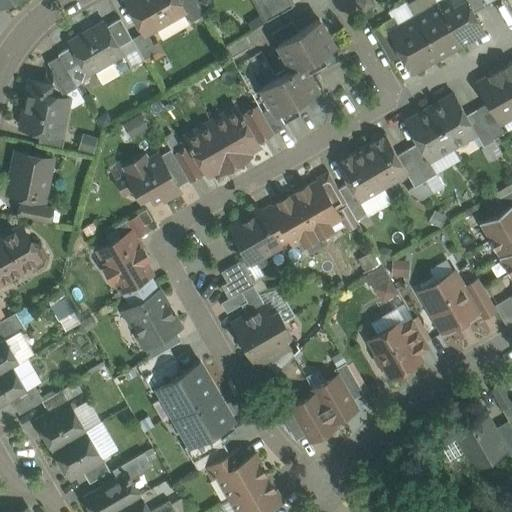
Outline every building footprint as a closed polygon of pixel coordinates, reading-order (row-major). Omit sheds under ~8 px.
[(127,0),(125,2),(142,32),(144,35),(147,33),(184,11),(185,11),(179,0),(127,0)] [(205,13),(197,0),(179,0),(185,11),(184,11),(190,22),(205,13)] [(290,0),(253,0),(265,21),(293,5),(290,0)] [(435,0),(438,4),(461,45),(483,31),(472,12),(465,0),(435,0)] [(485,0),(465,0),(472,12),(488,4),(485,0)] [(438,4),(415,17),(437,56),(438,57),(461,45),(438,4)] [(393,16),(372,28),(390,59),(401,53),(389,32),(399,26),(393,16)] [(399,26),(389,32),(401,53),(412,72),(438,57),(437,56),(415,17),(399,26)] [(120,18),(107,25),(119,46),(132,39),(132,38),(120,18)] [(292,69),(303,64),(334,46),(319,19),(298,31),(278,43),(292,69)] [(292,21),(272,33),(278,43),(298,31),(292,21)] [(105,22),(69,43),(71,46),(86,73),(87,72),(94,68),(103,83),(119,73),(110,58),(122,52),(119,46),(107,25),(105,22)] [(142,32),(132,38),(132,39),(144,59),(157,51),(147,33),(144,35),(142,32)] [(86,73),(71,46),(58,54),(59,55),(76,85),(90,77),(87,72),(86,73)] [(76,85),(59,55),(47,62),(51,68),(67,92),(77,86),(76,85)] [(67,92),(51,68),(47,62),(30,79),(20,126),(62,135),(69,98),(66,97),(67,92)] [(511,62),(511,63),(510,62),(499,68),(511,89),(511,62)] [(303,64),(292,69),(261,87),(272,106),(277,114),(278,113),(318,90),(303,64)] [(511,115),(511,89),(499,68),(489,74),(490,76),(478,82),(488,101),(500,122),(503,121),(511,115)] [(454,94),(430,108),(452,146),(475,132),(476,132),(466,114),(454,94)] [(500,122),(488,101),(477,108),(493,138),(508,130),(503,121),(500,122)] [(262,112),(258,106),(241,115),(256,141),(273,132),(262,112)] [(277,114),(272,106),(262,112),(273,132),(274,133),(285,126),(278,113),(277,114)] [(241,115),(237,108),(212,123),(236,164),(242,161),(239,156),(258,145),(256,141),(241,115)] [(430,108),(406,122),(418,142),(428,160),(429,159),(452,146),(430,108)] [(493,138),(477,108),(466,114),(476,132),(475,132),(483,146),(494,140),(493,138)] [(212,123),(186,137),(206,171),(208,174),(227,163),(229,168),(236,164),(212,123)] [(64,136),(40,131),(38,143),(62,147),(64,136)] [(397,154),(386,136),(383,138),(382,136),(371,142),(372,144),(362,150),(391,200),(392,200),(384,186),(407,173),(397,154)] [(428,160),(418,142),(407,148),(425,180),(432,192),(433,191),(426,179),(437,173),(429,159),(428,160)] [(206,171),(190,144),(174,154),(189,180),(206,171)] [(425,180),(407,148),(397,154),(407,173),(414,186),(425,180)] [(174,154),(171,149),(160,155),(178,187),(189,180),(174,154)] [(362,150),(352,156),(351,154),(340,160),(341,162),(338,164),(349,182),(359,201),(360,200),(382,187),(390,201),(391,200),(362,150)] [(51,158),(17,152),(9,193),(43,200),(51,158)] [(144,155),(125,166),(128,171),(126,172),(127,174),(117,180),(125,194),(135,188),(141,198),(149,193),(154,200),(162,196),(164,199),(180,190),(178,187),(160,155),(159,154),(147,160),(144,155)] [(338,188),(330,174),(328,175),(326,172),(318,177),(320,180),(319,181),(335,208),(346,202),(338,188)] [(319,181),(308,187),(306,185),(297,190),(299,193),(294,195),(318,236),(331,228),(328,223),(340,216),(335,208),(319,181)] [(367,213),(360,200),(359,201),(349,182),(338,188),(346,202),(356,219),(367,213)] [(511,189),(496,199),(502,209),(511,203),(511,189)] [(318,236),(294,195),(289,198),(288,196),(279,201),(280,203),(272,208),(278,218),(288,237),(292,244),(301,239),(304,244),(318,236)] [(53,207),(21,201),(18,216),(50,223),(53,207)] [(511,203),(502,209),(479,222),(490,240),(511,227),(511,203)] [(270,204),(260,210),(268,224),(278,218),(272,208),(270,204)] [(152,220),(146,209),(138,213),(144,224),(152,220)] [(260,210),(229,227),(236,238),(235,241),(240,251),(244,252),(250,263),(280,245),(279,243),(268,224),(260,210)] [(138,213),(127,219),(133,230),(137,236),(147,230),(144,224),(138,213)] [(278,218),(268,224),(279,243),(288,237),(278,218)] [(127,219),(115,227),(121,237),(133,230),(127,219)] [(511,227),(490,240),(500,257),(511,249),(511,227)] [(16,228),(0,237),(0,283),(29,267),(38,269),(46,265),(48,256),(41,245),(31,242),(25,231),(16,228)] [(121,237),(100,249),(123,289),(124,289),(127,294),(139,287),(141,292),(153,285),(147,275),(150,274),(142,261),(148,258),(142,248),(141,248),(139,244),(141,243),(137,236),(133,230),(121,237)] [(511,249),(500,257),(509,274),(511,272),(511,249)] [(241,260),(221,271),(227,281),(246,271),(247,272),(248,272),(241,260)] [(383,264),(367,272),(382,301),(398,293),(383,264)] [(227,281),(221,285),(228,298),(241,291),(253,284),(247,272),(246,271),(227,281)] [(453,271),(420,290),(443,331),(477,312),(476,310),(463,287),(453,271)] [(494,307),(478,279),(463,287),(476,310),(478,308),(483,317),(495,310),(494,307)] [(253,284),(241,291),(247,300),(241,304),(244,309),(262,298),(253,284)] [(153,285),(141,292),(139,287),(127,294),(111,303),(112,304),(127,295),(133,304),(126,309),(147,345),(147,346),(175,329),(179,327),(171,315),(173,314),(168,304),(166,305),(157,290),(156,291),(153,285)] [(228,298),(221,302),(227,312),(241,304),(247,300),(241,291),(228,298)] [(511,296),(494,307),(495,310),(505,326),(511,321),(511,296)] [(262,298),(244,309),(247,315),(233,323),(239,333),(238,334),(244,344),(284,321),(278,311),(271,315),(262,298)] [(11,315),(0,320),(0,340),(5,338),(6,339),(21,330),(11,315)] [(430,348),(412,317),(400,324),(418,355),(430,348)] [(284,321),(244,344),(250,355),(251,354),(257,364),(264,361),(289,346),(283,336),(290,332),(284,321)] [(399,322),(368,339),(376,351),(374,357),(378,364),(384,365),(391,377),(421,360),(418,355),(400,324),(399,322)] [(175,329),(147,346),(147,345),(144,346),(150,358),(169,347),(181,340),(175,329)] [(0,340),(0,372),(12,366),(19,362),(6,339),(5,338),(0,340)] [(289,346),(264,361),(276,373),(294,355),(289,346)] [(150,358),(137,365),(152,390),(157,387),(183,371),(169,347),(150,358)] [(183,371),(157,387),(158,388),(173,415),(193,404),(216,390),(200,361),(183,371)] [(364,393),(346,362),(334,369),(336,373),(337,373),(352,400),(364,393)] [(12,366),(0,372),(0,404),(10,399),(26,390),(26,389),(12,366)] [(352,400),(337,373),(336,373),(312,387),(336,428),(336,427),(334,423),(358,409),(352,400)] [(509,392),(504,383),(491,391),(508,421),(509,422),(511,419),(511,392),(511,391),(509,392)] [(34,384),(26,389),(26,390),(10,399),(19,414),(42,401),(43,400),(34,384)] [(314,392),(290,405),(306,434),(311,442),(336,428),(312,387),(311,387),(314,392)] [(43,400),(42,401),(48,411),(50,415),(71,403),(62,389),(43,400)] [(193,404),(173,415),(189,443),(190,444),(216,429),(233,419),(216,390),(193,404)] [(71,403),(50,415),(48,411),(35,419),(52,449),(86,430),(71,403)] [(306,434),(290,406),(276,415),(281,424),(283,423),(288,432),(290,431),(295,440),(306,434)] [(488,415),(454,435),(455,438),(438,448),(446,462),(463,452),(474,469),(507,450),(508,450),(507,447),(496,428),(488,415)] [(508,421),(496,428),(507,447),(511,444),(511,427),(509,422),(508,421)] [(216,429),(190,444),(189,443),(184,446),(198,471),(207,467),(230,453),(216,429)] [(86,430),(52,449),(70,480),(83,473),(104,461),(86,430)] [(230,453),(207,467),(213,478),(219,474),(243,460),(237,449),(230,453)] [(143,452),(112,470),(118,480),(128,474),(130,479),(152,467),(143,452)] [(243,460),(219,474),(231,496),(221,502),(221,503),(266,477),(253,454),(243,460)] [(104,461),(83,473),(89,483),(110,471),(104,461)] [(118,480),(85,499),(92,511),(110,511),(140,495),(130,479),(128,474),(118,480)] [(266,477),(221,503),(222,503),(232,497),(240,511),(265,511),(265,510),(281,501),(266,477)] [(140,495),(110,511),(149,511),(140,495)] [(175,511),(169,500),(149,511),(175,511)]
